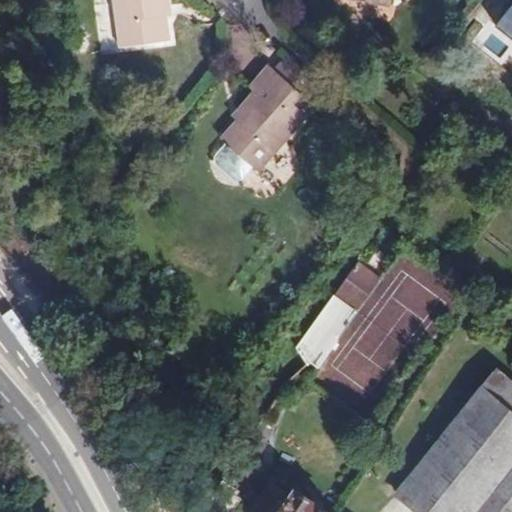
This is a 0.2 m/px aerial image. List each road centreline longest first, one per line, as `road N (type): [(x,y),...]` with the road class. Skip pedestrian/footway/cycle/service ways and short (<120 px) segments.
road 1 (primary): [(130,511),(0,312)]
road 2 (primary): [(0,390),(79,511)]
